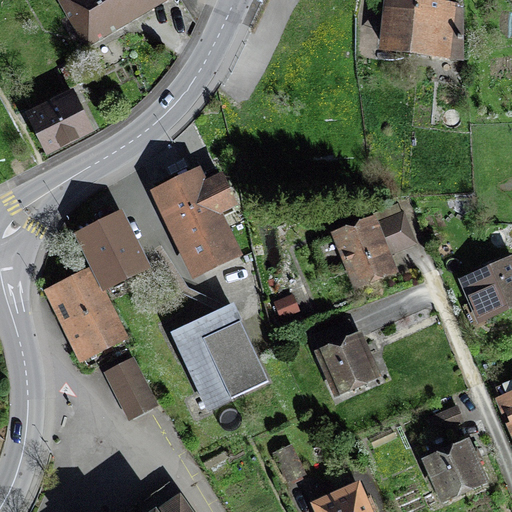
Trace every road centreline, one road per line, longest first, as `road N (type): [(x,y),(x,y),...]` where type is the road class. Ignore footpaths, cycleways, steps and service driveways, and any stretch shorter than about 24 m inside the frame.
road 1 (residential): [(234,0),(181,97),(41,199),(0,241)]
road 2 (residential): [(0,508),(29,415),(21,349),(0,281)]
